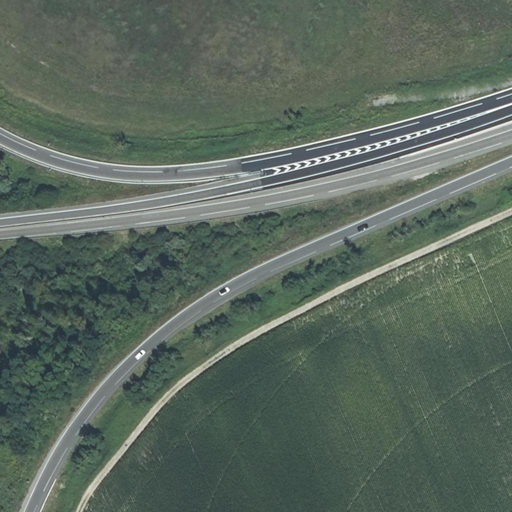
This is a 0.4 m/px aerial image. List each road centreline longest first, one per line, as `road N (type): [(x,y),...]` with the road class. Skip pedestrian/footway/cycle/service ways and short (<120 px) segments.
road 1 (motorway): [(30,511),(80,419),(167,329),(277,263),(511,161)]
road 2 (track): [(81,511),(159,405),(218,357),(347,283),(511,210)]
road 3 (motorway): [(511,98),(309,155),(180,175),(95,172),(0,138)]
road 4 (motorway): [(511,110),(368,157),(221,191),(0,222)]
road 5 (motorway): [(0,234),(341,184),(511,135)]
